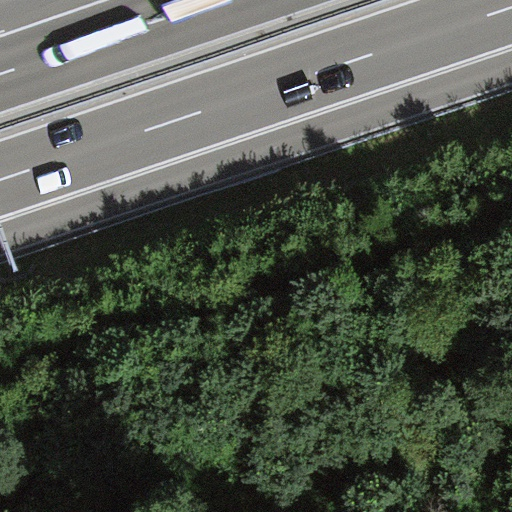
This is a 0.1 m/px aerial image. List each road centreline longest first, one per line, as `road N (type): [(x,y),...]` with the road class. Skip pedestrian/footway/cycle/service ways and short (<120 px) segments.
road 1 (motorway): [(0,247),(511,75)]
road 2 (motorway): [(0,179),(511,7)]
road 3 (motorway): [(219,0),(0,74)]
